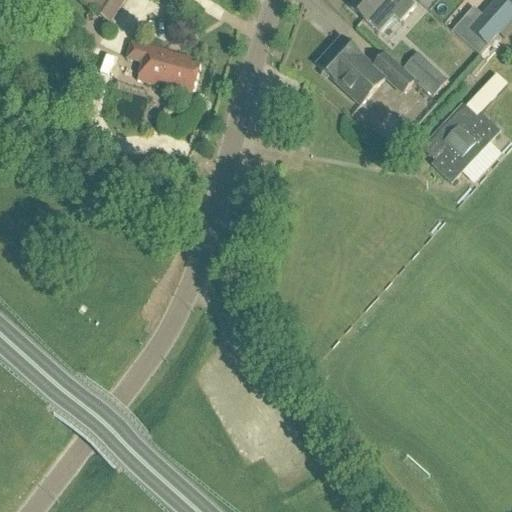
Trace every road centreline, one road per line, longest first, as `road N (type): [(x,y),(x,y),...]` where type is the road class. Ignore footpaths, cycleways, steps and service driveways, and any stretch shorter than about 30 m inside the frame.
road 1 (tertiary): [(33,511),(129,390),(173,318),(203,246),(276,0)]
road 2 (trunk): [(196,511),(0,338)]
